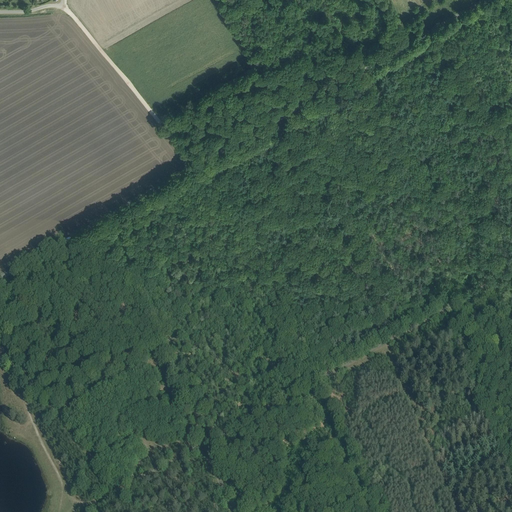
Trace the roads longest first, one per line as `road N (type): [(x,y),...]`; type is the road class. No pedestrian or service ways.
road 1 (unknown): [(511,109),(456,132),(379,198),(331,221),(191,252),(39,303),(0,326)]
road 2 (tertiary): [(486,0),(0,277)]
road 3 (track): [(203,437),(511,267)]
road 4 (track): [(76,16),(196,164)]
